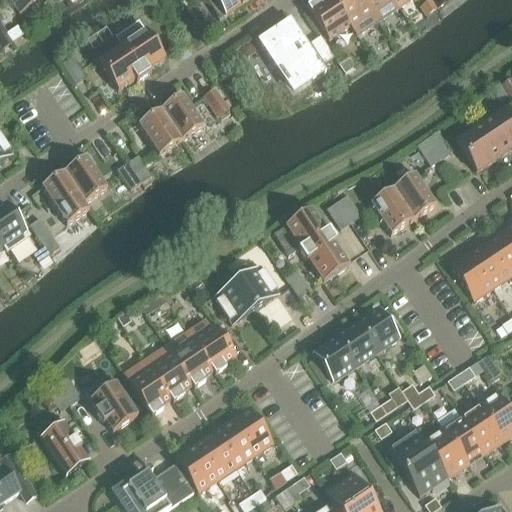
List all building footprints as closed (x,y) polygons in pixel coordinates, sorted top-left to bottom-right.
[(43,1),(42,0),(8,0),(19,17),(43,1)] [(256,0),(205,0),(203,1),(219,25),(256,0)] [(350,30),(329,0),(328,0),(320,6),(318,3),(306,10),(308,13),(308,14),(328,44),(350,30)] [(378,27),(359,0),(329,0),(350,30),(357,41),(378,27)] [(398,13),(390,0),(359,0),(378,27),(398,13)] [(390,0),(398,13),(416,1),(415,0),(390,0)] [(447,6),(443,0),(426,0),(429,5),(418,12),(424,21),(447,6)] [(325,77),(290,23),(288,24),(291,28),(282,35),(281,33),(261,46),(280,75),(279,76),(287,88),(289,87),(294,94),(322,75),(324,78),(325,77)] [(165,64),(139,25),(115,40),(143,83),(150,78),(148,75),(165,64)] [(0,49),(2,53),(13,45),(7,37),(0,26),(0,49)] [(23,38),(17,29),(7,37),(13,45),(23,38)] [(143,83),(115,40),(114,41),(121,51),(98,66),(117,95),(134,84),(136,87),(143,83)] [(334,61),(327,51),(320,40),(310,47),(324,68),(334,61)] [(86,82),(72,61),(62,68),(75,89),(86,82)] [(355,71),(349,62),(338,69),(344,79),(345,78),(355,71)] [(511,106),(511,83),(511,82),(500,90),(511,106)] [(228,114),(214,94),(204,101),(217,121),(228,114)] [(204,131),(183,99),(160,114),(181,146),(204,131)] [(0,121),(8,116),(2,107),(0,108),(0,121)] [(181,146),(160,114),(137,129),(158,161),(181,146)] [(511,152),(511,123),(505,114),(480,130),(500,161),(511,152)] [(500,161),(480,130),(456,146),(476,177),(500,161)] [(438,136),(427,143),(441,164),(451,157),(438,136)] [(0,167),(13,159),(0,139),(0,167)] [(430,171),(441,164),(427,143),(416,150),(430,171)] [(152,181),(138,160),(127,167),(141,188),(152,181)] [(107,193),(86,161),(63,176),(84,208),(107,193)] [(141,188),(127,167),(117,174),(130,195),(141,188)] [(84,208),(63,176),(41,191),(66,230),(89,215),(84,208)] [(436,210),(415,178),(392,193),(413,225),(436,210)] [(413,225),(392,193),(369,208),(390,240),(413,225)] [(347,200),(337,207),(351,227),(361,220),(347,200)] [(28,241),(5,206),(0,210),(0,246),(4,252),(6,256),(28,241)] [(340,235),(351,227),(337,207),(326,214),(340,235)] [(311,242),(324,234),(311,214),(285,231),(300,253),(298,254),(306,266),(308,265),(310,267),(322,259),(311,242)] [(60,253),(40,223),(29,230),(43,251),(49,260),(60,253)] [(511,280),(511,245),(504,233),(486,245),(510,282),(511,280)] [(348,270),(333,248),(336,246),(328,235),(326,236),(324,234),(311,242),(322,259),(310,267),(323,287),(348,270)] [(510,282),(486,245),(468,257),(492,294),(510,282)] [(49,260),(43,251),(32,258),(38,267),(49,260)] [(492,294),(468,257),(449,270),(474,306),(492,294)] [(279,299),(260,270),(249,278),(245,271),(232,279),(256,315),(279,299)] [(309,295),(295,274),(284,281),(298,302),(309,295)] [(256,315),(232,279),(219,288),(224,295),(213,302),(232,331),(256,315)] [(198,281),(188,287),(192,294),(202,288),(198,281)] [(160,297),(150,304),(155,313),(166,306),(160,297)] [(398,344),(378,314),(356,328),(376,359),(398,344)] [(235,361),(215,331),(211,333),(205,323),(186,335),(213,376),(215,379),(226,371),(224,368),(235,361)] [(511,335),(511,323),(502,330),(507,338),(511,335)] [(376,359),(356,328),(335,342),(355,373),(376,359)] [(213,376),(186,335),(165,349),(192,390),(194,393),(205,385),(203,382),(213,376)] [(355,373),(335,342),(313,357),(333,387),(355,373)] [(192,390),(165,349),(144,363),(171,404),(173,407),(185,399),(183,396),(192,390)] [(501,380),(487,360),(477,367),(490,387),(501,380)] [(171,404),(144,363),(123,378),(152,421),(163,413),(161,410),(171,404)] [(468,386),(475,381),(469,372),(457,380),(463,389),(468,386)] [(137,421),(108,377),(84,393),(98,414),(95,416),(103,428),(105,426),(113,437),(137,421)] [(453,396),(463,389),(457,380),(447,386),(453,396)] [(67,382),(57,389),(71,409),(81,402),(67,382)] [(57,389),(46,396),(60,416),(71,409),(57,389)] [(412,389),(401,396),(407,405),(418,398),(412,389)] [(429,391),(418,398),(424,407),(435,400),(432,396),(429,391)] [(511,439),(511,420),(497,397),(477,410),(501,446),(511,439)] [(418,398),(407,405),(407,406),(410,411),(413,415),(424,407),(418,398)] [(391,403),(380,410),(386,419),(397,412),(391,403)] [(380,410),(369,417),(376,427),(386,419),(380,410)] [(501,446),(477,410),(459,422),(483,458),(501,446)] [(272,449),(248,413),(229,425),(253,462),(272,449)] [(89,466),(60,422),(36,437),(65,482),(89,466)] [(483,458),(459,422),(441,434),(465,470),(483,458)] [(253,462),(229,425),(211,437),(235,474),(253,462)] [(391,437),(385,427),(374,435),(380,444),(391,437)] [(465,470),(441,434),(423,446),(432,459),(448,482),(465,470)] [(432,459),(423,446),(416,435),(387,454),(403,478),(432,459)] [(235,474),(211,437),(193,449),(217,486),(235,474)] [(217,486),(193,449),(174,461),(199,498),(217,486)] [(346,467),(340,458),(329,465),(335,474),(346,467)] [(36,500),(9,459),(0,465),(0,467),(4,473),(3,474),(3,473),(0,475),(0,509),(19,497),(18,497),(20,496),(26,506),(36,500)] [(448,482),(432,459),(403,478),(419,502),(448,482)] [(171,511),(193,497),(174,469),(151,485),(147,478),(120,496),(130,511),(171,511)] [(297,479),(291,469),(280,477),(286,486),(297,479)] [(354,511),(370,502),(353,478),(325,497),(332,508),(335,511),(354,511)] [(300,484),(293,489),(299,498),(306,493),(300,484)] [(293,489),(285,494),(294,507),(301,502),(299,498),(293,489)] [(260,494),(252,499),(258,508),(266,503),(264,500),(260,494)] [(252,499),(238,508),(240,511),(252,511),(255,510),(258,508),(252,499)] [(376,511),(370,502),(354,511),(376,511)] [(258,508),(255,510),(256,511),(271,511),(267,505),(266,503),(258,508)] [(440,511),(441,511),(435,503),(424,510),(425,511),(440,511)]
